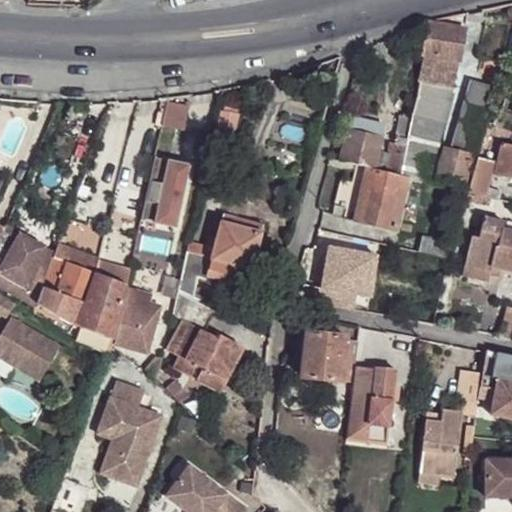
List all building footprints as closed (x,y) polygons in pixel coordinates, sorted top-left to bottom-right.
[(466,29),(427,23),(421,56),(451,61),(458,62),(466,29)] [(451,61),(421,56),(419,65),(449,70),(451,61)] [(449,70),(419,65),(416,83),(450,89),(454,73),(449,73),(449,70)] [(453,150),(473,155),(479,156),(488,129),(488,123),(491,116),(497,88),(473,81),(453,150)] [(450,89),(416,83),(410,118),(405,150),(400,179),(430,187),(438,146),(449,94),(450,89)] [(184,108),(164,104),(158,129),(179,133),(184,108)] [(235,117),(218,114),(212,139),(229,144),(235,117)] [(498,121),(491,116),(488,123),(488,129),(496,127),(496,125),(498,121)] [(405,150),(410,118),(400,117),(395,148),(405,150)] [(373,172),(375,163),(384,129),(349,120),(338,163),(373,172)] [(511,145),(503,143),(496,175),(511,179),(511,145)] [(400,179),(405,150),(395,148),(391,147),(383,178),(399,181),(400,179)] [(446,148),(436,188),(463,195),(473,155),(453,150),(446,148)] [(479,156),(467,196),(485,200),(488,189),(494,160),(479,156)] [(186,168),(152,160),(139,223),(173,230),(186,168)] [(407,183),(399,181),(383,178),(356,172),(343,221),(395,234),(407,183)] [(511,194),(488,189),(485,200),(511,206),(511,194)] [(223,217),(221,223),(260,234),(262,226),(223,217)] [(466,270),(490,277),(492,270),(511,275),(511,233),(507,232),(508,225),(487,219),(481,241),(473,239),(466,270)] [(221,223),(214,252),(206,278),(234,285),(236,280),(248,283),(255,257),(260,239),(260,234),(221,223)] [(40,256),(32,269),(23,263),(35,242),(5,224),(4,225),(0,232),(0,287),(23,302),(32,285),(34,281),(42,285),(51,260),(40,256)] [(417,256),(422,239),(398,233),(394,251),(417,256)] [(271,241),(260,239),(255,257),(268,261),(271,241)] [(422,239),(417,256),(447,264),(451,247),(422,239)] [(44,248),(35,242),(23,263),(32,269),(40,256),(44,248)] [(42,285),(35,305),(71,326),(114,339),(119,314),(126,286),(102,276),(106,262),(56,245),(51,260),(42,285)] [(214,252),(186,247),(176,296),(194,305),(200,283),(205,284),(206,278),(214,252)] [(330,249),(320,306),(352,311),(361,254),(330,249)] [(129,270),(106,262),(102,276),(126,286),(129,270)] [(277,289),(283,269),(274,267),(270,286),(277,289)] [(488,289),(490,277),(466,270),(463,282),(488,289)] [(150,295),(126,286),(119,314),(114,339),(113,348),(148,357),(157,319),(161,308),(149,304),(150,295)] [(217,383),(238,342),(220,333),(217,338),(203,330),(213,313),(194,305),(176,296),(172,313),(183,319),(167,349),(181,356),(175,367),(191,375),(196,364),(203,367),(200,374),(217,383)] [(0,359),(39,382),(59,347),(10,318),(0,334),(0,359)] [(346,339),(307,333),(301,377),(340,382),(346,342),(346,339)] [(244,346),(238,342),(217,383),(200,374),(197,381),(219,392),(244,346)] [(356,343),(346,342),(340,382),(351,384),(356,343)] [(511,360),(489,356),(488,356),(481,391),(496,395),(491,419),(511,423),(511,360)] [(138,363),(136,368),(149,378),(152,369),(138,363)] [(157,382),(162,363),(154,363),(152,369),(149,378),(157,382)] [(453,405),(472,408),(476,380),(457,378),(453,405)] [(374,390),(351,387),(344,449),(367,452),(369,434),(386,436),(392,381),(375,380),(374,390)] [(123,441),(108,480),(135,490),(161,418),(137,410),(143,394),(115,384),(98,432),(123,441)] [(72,423),(78,425),(90,400),(83,398),(72,423)] [(439,416),(424,414),(423,426),(438,428),(439,416)] [(458,418),(439,416),(438,428),(457,431),(458,418)] [(438,428),(423,426),(416,490),(449,494),(457,431),(438,428)] [(99,476),(108,480),(123,441),(98,432),(96,437),(111,442),(99,476)] [(369,434),(367,452),(384,454),(386,436),(369,434)] [(511,466),(485,466),(485,502),(511,502),(511,466)] [(185,469),(163,499),(179,511),(241,511),(242,511),(185,469)]
